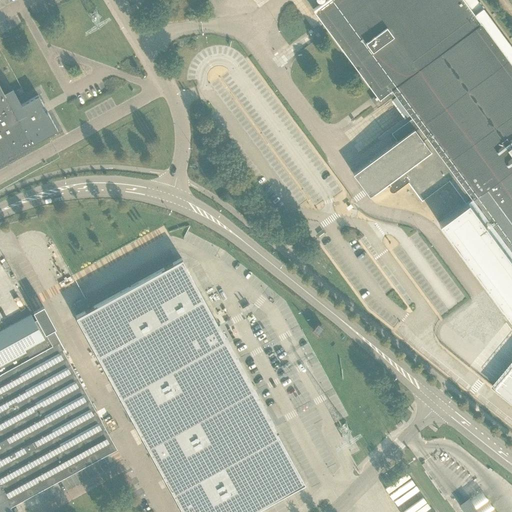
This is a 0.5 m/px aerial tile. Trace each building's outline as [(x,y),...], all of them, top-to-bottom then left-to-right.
[(326,0),(312,11),(376,95),(371,98),(377,107),(395,94),(412,117),(419,126),(414,129),(413,128),(397,140),(352,173),(368,195),(382,185),(389,195),(408,181),(421,199),(448,179),(465,203),(438,222),(511,321),(511,51),(474,0),(326,0)] [(0,161),(57,130),(58,129),(39,95),(22,104),(13,87),(4,92),(0,84),(0,161)] [(391,132),(397,140),(413,128),(414,129),(419,126),(412,117),(391,132)] [(182,258),(76,316),(182,511),(249,511),(304,482),(276,431),(268,416),(242,430),(199,352),(225,338),(220,328),(217,322),(182,258)] [(0,488),(10,507),(116,448),(62,349),(63,348),(44,313),(36,317),(37,319),(34,320),(45,339),(0,363),(0,488)] [(0,511),(12,511),(10,507),(0,488),(0,363),(45,339),(34,320),(31,314),(0,330),(0,511)] [(242,430),(268,416),(225,338),(199,352),(242,430)] [(471,499),(477,506),(488,498),(483,491),(471,499)] [(478,511),(468,497),(458,504),(464,511),(478,511)] [(477,507),(480,511),(485,511),(494,506),(489,498),(477,507)]
